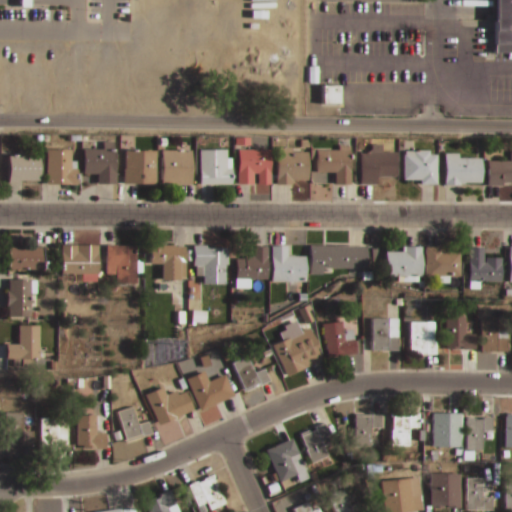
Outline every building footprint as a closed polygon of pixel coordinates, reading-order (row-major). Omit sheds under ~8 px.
[(18,0),(28,0),(28,9),(18,9),(18,0)] [(493,0),(511,0),(511,45),(493,45),(493,0)] [(320,106),(338,106),(338,88),(320,88),(320,106)] [(357,108),(372,108),(372,92),(357,92),(357,108)] [(83,152),(102,152),(102,144),(113,144),(113,153),(115,153),(115,187),(96,187),(96,176),(83,176),(83,152)] [(317,153),(339,153),(339,149),(350,149),(350,187),(335,187),(335,174),(317,174),(317,153)] [(8,158),(19,158),(19,151),(27,151),(27,158),(39,158),(39,184),(8,184),(8,158)] [(200,152),(226,152),(227,171),(232,171),(232,187),(200,187),(200,152)] [(238,153),(270,152),(270,187),(258,187),(258,176),(253,176),(253,187),(238,187),(238,153)] [(403,157),(405,157),(405,153),(413,153),(430,152),(430,157),(437,157),(437,187),(420,187),(420,182),(403,182),(403,157)] [(46,153),(70,153),(71,171),(77,171),(77,188),(46,188),(46,153)] [(123,172),(125,172),(125,153),(155,153),(155,186),(123,187),(123,172)] [(161,153),(191,153),(191,187),(161,187),(161,153)] [(276,154),(308,154),(308,182),(292,182),(292,188),(276,188),(276,154)] [(488,163),(511,163),(511,154),(511,185),(503,185),(503,188),(488,188),(488,163)] [(360,155),(396,155),(396,178),(378,178),(378,186),(360,186),(360,155)] [(445,156),(459,156),(459,161),(482,161),(482,185),(465,185),(465,186),(445,186),(445,156)] [(148,243),(173,243),(173,255),(178,255),(179,277),(161,277),(161,261),(148,261),(148,243)] [(192,244),(205,243),(205,246),(227,246),(227,262),(224,262),(224,281),(202,281),(202,275),(195,275),(195,264),(192,264),(192,244)] [(60,244),(97,244),(97,272),(96,272),(96,279),(81,279),(81,272),(60,272),(60,244)] [(106,244),(136,244),(136,282),(115,282),(115,274),(106,274),(106,244)] [(235,257),(245,257),(245,255),(252,255),(252,245),(267,245),(267,277),(235,278),(235,257)] [(270,245),(287,245),(287,255),(305,254),(305,280),(270,280),(270,245)] [(309,245),(366,245),(366,266),(322,266),(322,273),(309,273),(309,245)] [(385,250),(405,250),(405,245),(422,245),(422,274),(385,274),(385,250)] [(6,246),(42,246),(42,268),(6,268),(6,246)] [(425,246),(441,246),(441,251),(460,251),(460,275),(425,275),(425,246)] [(469,246),(484,246),(484,257),(501,257),(501,280),(469,280),(469,246)] [(5,319),(28,319),(28,283),(5,283),(5,319)] [(446,315),(464,315),(464,334),(475,334),(475,347),(464,347),(464,344),(448,344),(448,332),(446,332),(446,315)] [(372,317),(399,318),(398,349),(371,349),(372,317)] [(481,319),(498,319),(498,329),(507,329),(507,350),(481,350),(481,319)] [(341,320),(342,330),(352,328),(356,351),(327,356),(322,323),(341,320)] [(410,321),(436,321),(436,353),(415,353),(415,349),(410,349),(410,321)] [(5,343),(17,343),(17,324),(38,324),(38,357),(5,357),(5,343)] [(309,327),(317,345),(315,346),(321,359),(286,376),(272,345),(309,327)] [(246,355),(254,372),(263,368),(269,380),(245,391),(232,362),(246,355)] [(203,372),(210,388),(219,384),(224,396),(200,407),(188,378),(203,372)] [(162,386),(165,393),(175,389),(177,393),(184,390),(192,408),(158,424),(144,394),(162,386)] [(132,405),(138,423),(147,420),(151,433),(126,441),(116,410),(132,405)] [(5,411),(22,411),(22,430),(32,430),(32,444),(22,444),(22,441),(5,441),(5,411)] [(389,413),(403,413),(403,415),(409,415),(409,413),(419,413),(419,426),(409,426),(409,445),(390,445),(389,413)] [(433,413),(459,413),(459,426),(449,426),(449,444),(433,444),(433,413)] [(354,414),(381,414),(381,427),(371,427),(371,445),(354,445),(354,414)] [(502,448),(511,448),(511,414),(502,414),(502,448)] [(78,415),(94,415),(94,433),(104,433),(104,448),(95,448),(95,447),(83,447),(83,443),(78,443),(78,415)] [(40,416),(66,416),(67,448),(40,449),(40,416)] [(466,417),(475,417),(475,419),(482,419),(482,416),(493,416),(493,430),(483,430),(483,448),(466,448),(466,417)] [(308,429),(309,431),(315,428),(314,426),(323,422),(329,434),(327,435),(330,441),(323,445),(327,455),(311,462),(305,449),(307,448),(300,433),(308,429)] [(291,438),(305,469),(279,481),(265,450),(291,438)] [(431,474),(449,474),(449,492),(459,492),(459,505),(449,505),(449,503),(433,503),(432,488),(431,488),(431,474)] [(196,480),(197,482),(212,475),(225,502),(210,509),(206,501),(197,505),(187,485),(196,480)] [(466,477),(482,477),(482,496),(492,496),(492,508),(466,509),(466,477)] [(408,478),(410,495),(421,494),(422,509),(386,511),(383,481),(408,478)] [(503,511),(511,511),(511,482),(504,482),(503,511)] [(159,494),(158,493),(169,488),(176,503),(167,507),(169,511),(148,511),(144,501),(159,494)] [(343,488),(350,505),(360,501),(364,511),(335,511),(328,495),(343,488)] [(308,501),(312,511),(294,511),(293,508),(308,501)]
